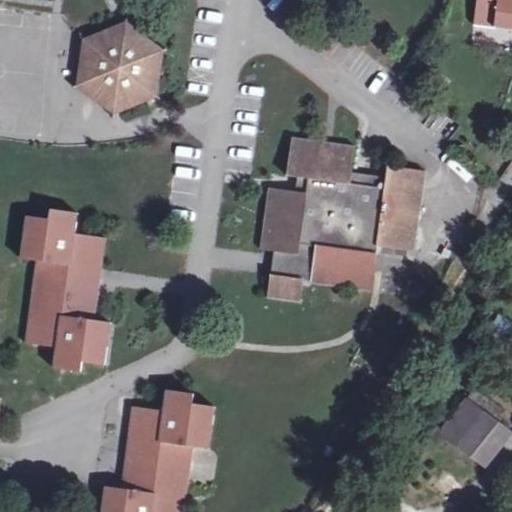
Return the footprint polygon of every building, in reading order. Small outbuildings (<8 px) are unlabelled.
[(511,0),(478,0),(475,25),(511,29),(511,0)] [(157,98),(164,52),(127,23),(84,41),(77,87),(115,116),(157,98)] [(365,77),(377,66),(365,52),(352,64),(365,77)] [(280,279),(271,277),(268,299),(301,303),(305,280),(312,281),(311,283),(340,287),(339,290),(353,292),(354,290),(370,292),(371,291),(378,292),(399,295),(402,276),(373,272),(377,248),(413,253),(426,173),(375,165),(373,176),(353,173),(355,162),(357,150),(326,146),(326,145),(293,141),(288,177),(309,180),(307,194),(271,190),(267,219),(264,219),(262,234),(265,235),(262,252),(275,254),(284,255),(280,279)] [(375,165),(355,162),(353,173),(373,176),(375,165)] [(91,271),(101,272),(105,240),(77,236),(79,215),(51,211),(50,221),(29,219),(28,227),(26,227),(25,237),(27,237),(23,262),(38,264),(30,322),(29,322),(26,345),(56,349),(54,362),(56,362),(55,370),(82,374),(83,364),(105,367),(107,351),(105,351),(110,325),(95,322),(84,321),(86,306),(98,307),(99,296),(97,296),(98,285),(89,284),(91,271)] [(415,253),(413,253),(377,248),(373,272),(402,276),(411,278),(415,253)] [(275,254),(271,277),(280,279),(284,255),(275,254)] [(100,278),(101,272),(91,271),(89,284),(98,285),(100,278)] [(95,322),(98,307),(86,306),(84,321),(95,322)] [(134,492),(123,491),(107,489),(104,511),(185,511),(187,507),(185,507),(193,450),(210,452),(214,426),(215,426),(216,417),(214,417),(215,408),(194,406),(195,397),(167,393),(164,412),(135,408),(131,439),(141,441),(139,455),(128,454),(127,462),(125,475),(136,476),(134,492)] [(489,414),(470,400),(445,432),(488,464),(511,433),(499,424),(509,415),(497,406),(489,414)] [(131,439),(128,454),(139,455),(141,441),(131,439)] [(439,469),(427,482),(443,495),(458,478),(451,473),(449,477),(439,469)] [(125,475),(123,491),(134,492),(136,476),(125,475)]
